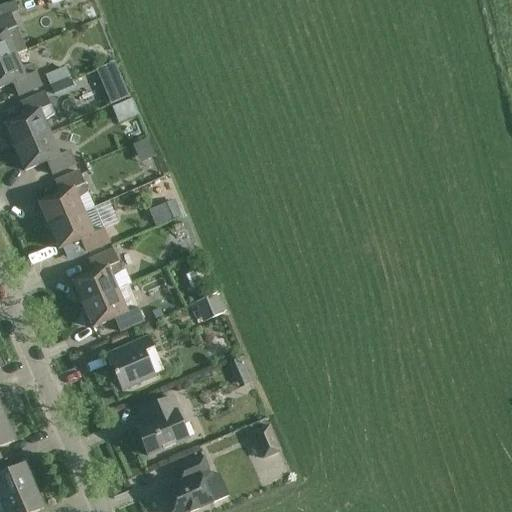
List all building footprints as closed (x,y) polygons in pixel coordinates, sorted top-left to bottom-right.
[(0,62),(16,56),(6,33),(17,29),(11,15),(0,20),(0,62)] [(16,56),(0,62),(0,90),(13,85),(18,97),(42,87),(33,66),(21,69),(16,56)] [(127,99),(112,66),(95,74),(109,107),(127,99)] [(14,150),(50,135),(44,122),(54,115),(45,94),(21,104),(27,117),(5,126),(8,132),(4,135),(14,150)] [(50,135),(14,150),(18,168),(23,167),(26,173),(47,163),(52,176),(76,165),(71,152),(60,157),(50,135)] [(84,213),(78,200),(89,194),(80,173),(56,183),(61,196),(40,205),(42,211),(38,213),(48,229),(84,213)] [(146,208),(154,226),(180,215),(172,197),(146,208)] [(84,213),(48,229),(53,247),(57,246),(60,251),(81,242),(87,255),(111,244),(105,231),(95,208),(84,213)] [(118,292),(118,291),(113,279),(123,273),(114,251),(90,262),(95,274),(74,284),(76,289),(72,292),(83,307),(118,292)] [(118,292),(83,307),(87,325),(92,324),(94,330),(115,320),(121,333),(145,323),(139,310),(129,286),(118,291),(118,292)] [(195,304),(203,324),(224,315),(216,295),(195,304)] [(147,354),(155,350),(150,338),(106,357),(111,369),(112,369),(123,393),(157,379),(147,354)] [(149,458),(189,441),(182,425),(185,424),(175,399),(142,413),(148,426),(138,430),(149,458)] [(0,463),(2,462),(0,456),(0,449),(15,443),(13,439),(16,438),(9,422),(7,423),(6,421),(0,423),(0,463)] [(251,433),(263,462),(282,453),(270,425),(251,433)] [(180,485),(164,492),(172,511),(197,511),(213,505),(213,504),(203,482),(213,478),(205,459),(175,472),(180,485)] [(2,462),(0,463),(0,499),(1,503),(35,489),(33,484),(35,483),(29,467),(26,468),(25,466),(7,474),(2,462)] [(35,489),(1,503),(5,511),(40,511),(44,511),(42,506),(45,505),(38,489),(36,490),(35,489)]
